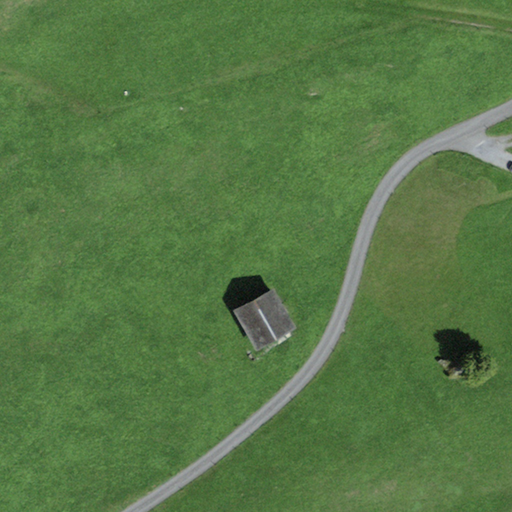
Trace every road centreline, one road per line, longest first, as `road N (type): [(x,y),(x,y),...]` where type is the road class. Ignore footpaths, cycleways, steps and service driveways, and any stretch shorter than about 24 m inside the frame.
road 1 (unclassified): [(511,105),(402,165),(368,222),(329,340),(304,375),(212,459),(135,511)]
road 2 (track): [(376,7),(511,26)]
